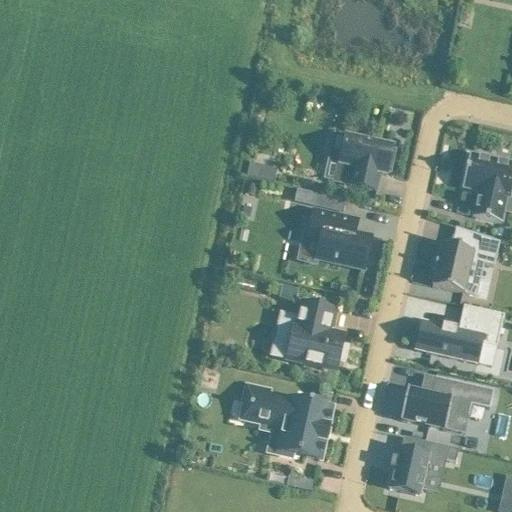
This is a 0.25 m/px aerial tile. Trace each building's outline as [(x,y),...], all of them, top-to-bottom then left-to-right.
[(337,95),(334,109),(346,111),(349,98),(337,95)] [(392,152),(392,148),(345,138),(335,185),(376,194),(380,176),(386,177),(389,166),(391,167),(395,152),(392,152)] [(263,156),(288,159),(289,148),(264,145),(263,156)] [(511,193),(511,166),(469,157),(461,191),(478,194),(472,220),(500,226),(506,200),(510,201),(511,193)] [(320,241),(318,250),(315,262),(364,273),(371,239),(355,236),(358,222),(313,212),(311,224),(307,239),(320,241)] [(432,288),(432,289),(474,299),(479,281),(467,278),(471,263),(493,268),(499,244),(471,235),(467,252),(451,249),(442,246),(441,248),(442,248),(439,260),(438,260),(438,259),(437,259),(433,275),(434,275),(435,275),(432,288)] [(302,305),(299,319),(297,328),(293,327),(286,361),(306,366),(305,369),(319,372),(320,369),(336,373),(339,363),(343,364),(347,350),(342,349),(344,339),(328,335),(333,312),(302,305)] [(421,322),(414,353),(477,367),(481,346),(496,349),(503,317),(463,309),(458,331),(421,322)] [(488,410),(492,391),(434,379),(430,397),(407,392),(400,423),(444,432),(448,413),(468,417),(470,406),(488,410)] [(242,422),(246,423),(264,427),(263,431),(261,431),(261,432),(278,436),(275,451),(274,451),(274,453),(277,453),(276,457),(292,460),(293,457),(320,463),(332,410),(289,401),(288,402),(268,397),(269,394),(246,389),(242,406),(244,406),(241,421),(241,422),(242,422)] [(394,450),(389,471),(393,472),(388,491),(420,498),(428,459),(455,465),(458,452),(425,445),(422,456),(394,450)] [(216,475),(218,461),(194,458),(192,472),(216,475)] [(511,478),(507,478),(503,499),(511,500),(511,478)] [(471,511),(440,505),(438,511),(499,511),(501,506),(488,503),(485,511),(471,511)]
